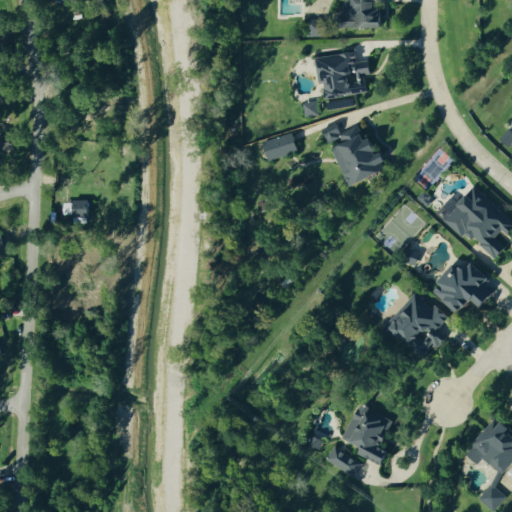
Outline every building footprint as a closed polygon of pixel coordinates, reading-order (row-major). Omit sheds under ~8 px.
[(358,0),(358,2),(349,2),(350,28),(378,28),(378,23),(388,23),(387,0),(358,0)] [(330,37),(329,19),(309,20),(310,37),(330,37)] [(370,94),(368,75),(374,74),(372,61),(360,63),(358,52),(318,58),(322,84),(329,83),(331,99),(370,94)] [(306,104),(308,117),(321,115),(318,102),(306,104)] [(349,187),(391,173),(378,135),(371,137),(367,124),(344,132),(341,124),(325,130),(331,147),(335,145),(349,187)] [(274,162),(302,152),(296,134),(267,144),(274,162)] [(497,261),(507,249),(496,240),(504,230),(510,236),(511,233),(511,219),(475,188),(448,220),(497,261)] [(91,200),(75,201),(76,218),(92,218),(91,200)] [(0,257),(9,254),(1,230),(0,230),(0,257)] [(419,265),(427,251),(414,245),(407,258),(419,265)] [(464,314),(473,302),(485,310),(502,286),(461,257),(435,294),(464,314)] [(388,328),(398,333),(405,339),(417,345),(428,342),(441,349),(448,341),(440,334),(450,316),(437,305),(425,299),(418,293),(391,322),(388,328)] [(345,439),(365,449),(363,455),(386,466),(394,451),(384,446),(396,422),(371,410),(367,418),(357,413),(345,439)] [(504,475),(511,466),(511,429),(500,419),(468,454),(480,465),(486,459),(504,475)] [(312,436),(322,441),(318,450),(308,445),(312,436)] [(362,464),(353,478),(325,460),(334,446),(362,464)] [(493,511),(495,511),(508,498),(494,485),(481,501),(493,511)]
